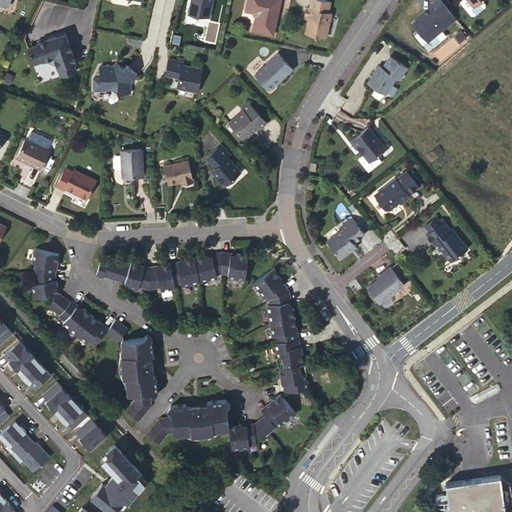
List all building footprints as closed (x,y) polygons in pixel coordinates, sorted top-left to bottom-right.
[(191,0),(189,13),(190,14),(196,16),(198,15),(208,17),(211,0),(191,0)] [(247,0),(245,12),(252,14),(255,18),(252,31),(273,35),(279,0),(247,0)] [(329,0),(328,0),(310,0),(309,8),(306,7),(304,16),(309,17),(305,32),(325,36),(330,12),(327,11),(329,0)] [(456,18),(440,0),(434,0),(431,3),(434,6),(412,24),(419,32),(427,42),(428,41),(441,31),(456,18)] [(480,0),(473,7),(467,11),(470,15),(473,16),(484,7),(485,4),(481,0),(480,0)] [(441,31),(428,41),(433,47),(446,37),(441,31)] [(427,42),(419,32),(414,36),(422,46),(427,42)] [(461,32),(455,37),(460,43),(465,38),(461,32)] [(65,33),(57,36),(68,42),(65,33)] [(38,45),(28,49),(34,64),(48,60),(49,61),(54,64),(56,63),(61,76),(77,71),(74,63),(76,62),(68,42),(57,36),(37,43),(38,45)] [(279,54),(256,76),(270,90),(282,79),(283,79),(293,69),(279,54)] [(379,65),(367,82),(385,94),(396,77),(398,79),(406,67),(390,56),(382,67),(379,65)] [(180,65),(181,62),(167,59),(163,74),(177,78),(176,85),(178,88),(195,92),(200,69),(180,65)] [(116,65),(98,66),(99,77),(93,78),(93,90),(106,90),(106,88),(117,88),(117,92),(129,91),(128,82),(136,75),(125,64),(122,67),(118,63),(116,65)] [(261,131),(268,124),(249,104),(243,110),(245,112),(231,125),(246,141),(260,128),(261,131)] [(384,148),(367,126),(349,141),(355,148),(357,147),(368,161),(384,148)] [(40,170),(49,152),(26,140),(17,159),(26,163),(33,166),(33,167),(40,170)] [(230,187),(244,175),(231,161),(233,158),(224,148),(210,161),(219,171),(215,175),(226,187),(230,187)] [(143,177),(142,151),(121,152),(122,178),(143,177)] [(122,170),(122,156),(115,156),(113,158),(114,168),(116,170),(122,170)] [(183,184),(193,182),(189,162),(165,167),(170,187),(183,184)] [(87,199),(96,181),(73,171),(72,173),(65,169),(56,188),(64,191),(65,189),(87,199)] [(373,195),(384,209),(388,209),(398,201),(399,203),(408,196),(407,194),(417,186),(405,171),(395,179),(395,178),(373,195)] [(352,241),(363,232),(352,217),(341,226),(343,229),(326,241),(340,258),(356,245),(352,241)] [(435,217),(423,226),(428,232),(425,234),(433,245),(435,243),(449,261),(466,247),(452,229),(451,231),(442,220),(439,223),(435,217)] [(34,275),(53,276),(56,264),(57,265),(59,257),(35,250),(32,264),(37,265),(34,275)] [(237,258),(222,256),(223,275),(229,275),(229,279),(246,281),(249,256),(238,255),(237,258)] [(223,275),(222,256),(207,259),(207,257),(195,260),(200,283),(218,279),(217,276),(223,275)] [(200,283),(195,260),(184,262),(185,264),(171,267),(175,286),(182,285),(183,287),(200,283)] [(126,284),(130,270),(109,263),(108,265),(101,263),(96,277),(104,280),(105,277),(126,284)] [(151,290),(151,271),(139,268),(139,266),(132,264),(130,270),(126,284),(124,287),(138,291),(139,287),(151,290)] [(175,286),(171,267),(171,265),(163,266),(164,269),(151,271),(151,290),(161,288),(161,292),(176,289),(175,286)] [(402,284),(389,267),(382,273),(383,274),(366,288),(378,303),(402,284)] [(278,337),(279,345),(298,341),(295,328),(297,328),(294,309),(291,310),(289,294),(279,281),(281,280),(275,270),(254,284),(265,299),(267,297),(271,302),(271,307),(268,308),(274,338),(278,337)] [(35,300),(52,296),(59,295),(58,288),(56,288),(53,276),(34,275),(36,285),(32,286),(35,300)] [(50,307),(61,316),(70,304),(59,295),(52,296),(54,302),(50,307)] [(118,342),(124,342),(123,336),(128,331),(116,322),(108,332),(97,323),(98,322),(84,311),(83,312),(71,303),(70,304),(61,316),(59,319),(66,323),(64,325),(91,347),(93,344),(97,347),(107,334),(118,342)] [(0,318),(0,343),(13,332),(0,318)] [(18,338),(3,352),(8,358),(7,359),(28,381),(29,380),(34,386),(49,372),(18,338)] [(144,340),(124,342),(125,355),(126,358),(122,358),(123,366),(127,366),(129,383),(131,397),(135,396),(149,394),(150,394),(151,396),(158,394),(159,393),(157,378),(154,378),(152,358),(154,357),(152,339),(151,338),(144,339),(144,340)] [(276,345),(280,370),(305,365),(304,354),(302,354),(300,341),(298,341),(279,345),(276,345)] [(126,358),(125,355),(121,356),(120,362),(119,365),(121,375),(125,383),(129,383),(127,366),(123,366),(122,358),(126,358)] [(305,365),(280,370),(281,370),(283,381),(284,381),(287,395),(310,391),(305,365)] [(55,379),(40,392),(45,398),(44,399),(65,421),(66,421),(71,426),(86,412),(55,379)] [(152,407),(149,394),(135,396),(136,402),(127,414),(139,423),(152,407)] [(283,426),(297,415),(282,396),(273,403),(274,405),(263,413),(267,417),(275,428),(281,423),(283,426)] [(0,423),(9,415),(4,409),(5,408),(0,402),(0,423)] [(217,431),(231,430),(231,428),(228,410),(229,409),(228,403),(227,402),(208,404),(209,407),(188,409),(188,406),(172,408),(171,409),(172,415),(173,416),(174,419),(175,434),(175,437),(189,435),(206,433),(206,436),(216,435),(215,432),(217,431)] [(105,433),(89,415),(74,429),(79,435),(78,436),(89,448),(105,433)] [(275,428),(267,417),(255,428),(257,441),(265,440),(276,430),(275,428)] [(23,459),(34,471),(50,456),(37,442),(35,443),(25,432),(26,431),(15,419),(0,433),(0,435),(15,451),(13,453),(20,462),(23,459)] [(175,434),(174,419),(161,421),(148,436),(160,446),(169,435),(175,434)] [(251,447),(258,446),(257,441),(255,428),(242,429),(242,427),(231,428),(231,430),(233,453),(251,450),(251,447)] [(218,435),(217,431),(215,432),(216,435),(206,436),(206,433),(189,435),(190,439),(200,440),(206,440),(212,438),(215,437),(218,435)] [(142,473),(115,443),(106,451),(108,454),(102,460),(114,473),(105,485),(103,483),(91,496),(110,511),(115,511),(125,500),(128,503),(145,482),(139,475),(142,473)] [(511,511),(511,493),(510,483),(499,477),(499,475),(444,483),(445,485),(447,500),(448,510),(448,511),(511,511)] [(0,511),(17,511),(14,509),(15,508),(0,491),(0,511)] [(431,511),(448,510),(447,500),(436,501),(429,502),(431,511)]
